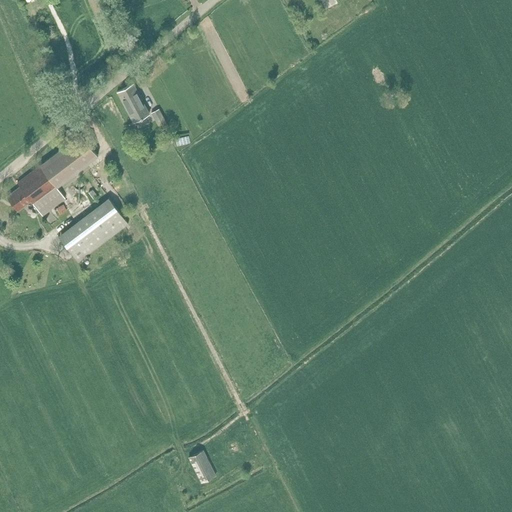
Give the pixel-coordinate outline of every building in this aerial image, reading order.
[(133,122),(149,114),(133,84),(117,92),(133,122)] [(151,113),(160,129),(168,125),(159,108),(151,113)] [(56,187),(90,161),(98,156),(81,134),(40,165),(17,182),(20,186),(6,197),(17,211),(31,201),(42,215),(65,198),(56,187)] [(184,136),(172,137),(173,145),(186,144),(184,136)] [(92,189),(89,192),(93,198),(97,196),(92,189)] [(128,224),(115,206),(109,198),(58,236),(77,262),(128,224)] [(56,208),(60,215),(67,211),(63,205),(56,208)] [(204,450),(188,457),(201,483),(216,475),(204,450)]
